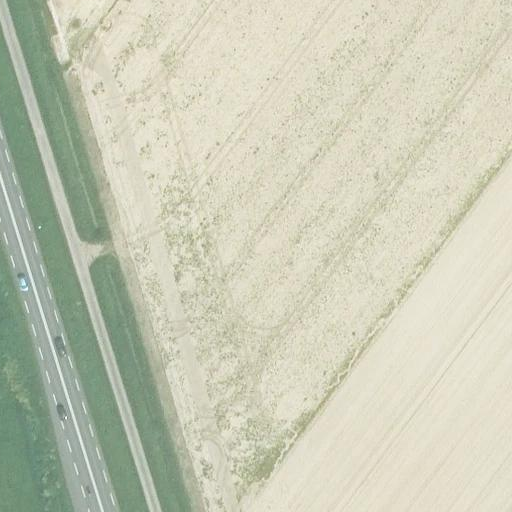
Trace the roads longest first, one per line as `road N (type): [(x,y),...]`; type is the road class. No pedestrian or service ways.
road 1 (unclassified): [(155,511),(0,0)]
road 2 (primary): [(0,182),(101,511)]
